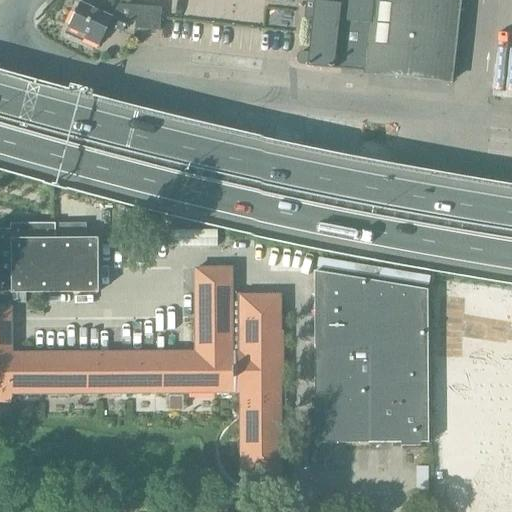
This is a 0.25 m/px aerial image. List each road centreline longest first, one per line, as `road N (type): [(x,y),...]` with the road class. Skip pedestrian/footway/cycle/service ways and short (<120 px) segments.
road 1 (motorway): [(0,139),(342,226),(511,255)]
road 2 (motorway): [(511,208),(274,165),(0,95)]
road 3 (unclassified): [(0,43),(148,82),(511,121)]
road 4 (unknown): [(307,471),(307,284),(292,262),(208,248)]
road 5 (unknown): [(403,511),(395,479),(307,471)]
